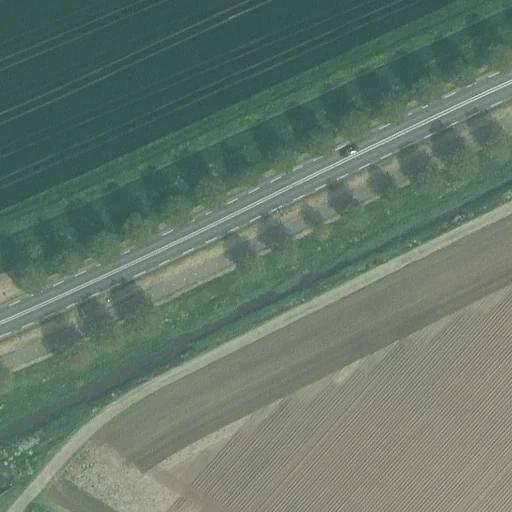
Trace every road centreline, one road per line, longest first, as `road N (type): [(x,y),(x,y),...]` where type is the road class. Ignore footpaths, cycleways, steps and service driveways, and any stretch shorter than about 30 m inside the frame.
road 1 (track): [(13,511),(103,417),(137,396),(511,210)]
road 2 (primary): [(0,325),(511,89)]
